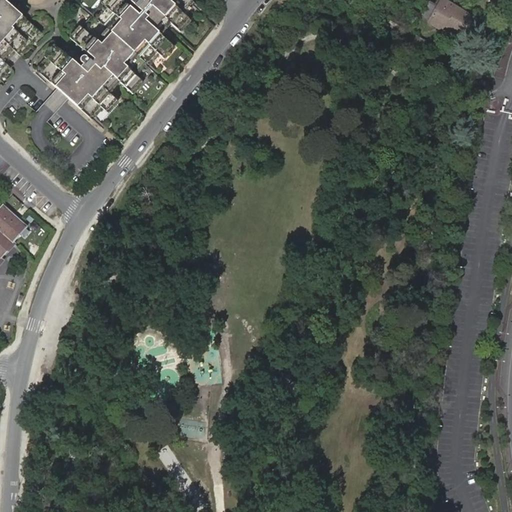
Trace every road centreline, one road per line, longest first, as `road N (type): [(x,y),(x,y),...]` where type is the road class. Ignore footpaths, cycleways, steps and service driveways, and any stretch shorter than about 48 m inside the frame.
road 1 (residential): [(9,511),(21,372),(82,216)]
road 2 (residential): [(82,216),(244,14)]
